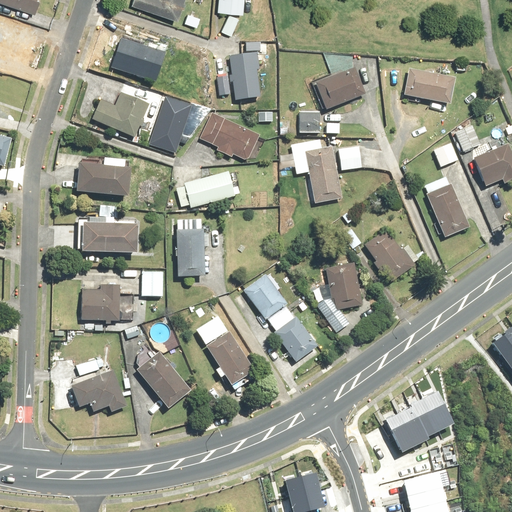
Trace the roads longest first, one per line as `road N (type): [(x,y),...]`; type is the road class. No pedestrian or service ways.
road 1 (residential): [(87,0),(37,143),(20,468)]
road 2 (secondary): [(20,468),(92,472),(169,463),(227,447),(315,406)]
road 3 (secondary): [(315,406),(511,265)]
